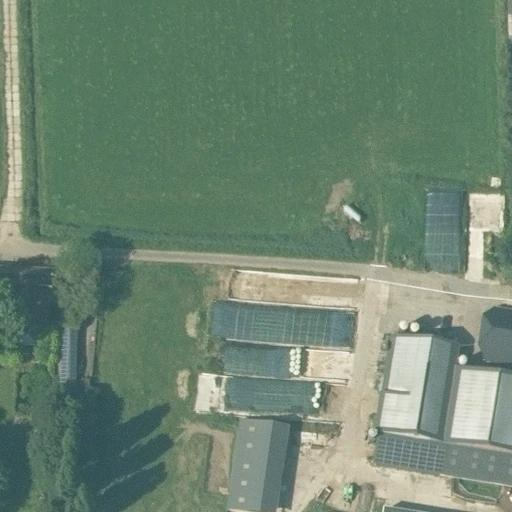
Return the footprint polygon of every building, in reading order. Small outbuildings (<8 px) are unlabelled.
[(0,271),(0,299),(11,300),(10,328),(17,328),(16,345),(35,346),(36,329),(43,329),(44,290),(52,290),(52,274),(12,272),(0,271)] [(354,306),(355,278),(323,277),(323,305),(354,306)] [(431,324),(450,324),(451,306),(432,305),(431,324)] [(511,313),(497,310),(488,364),(511,367),(511,313)] [(59,332),(57,398),(76,398),(78,333),(59,332)] [(460,350),(390,338),(374,435),(511,457),(511,379),(458,370),(460,350)] [(276,511),(288,429),(239,422),(226,511),(276,511)]
